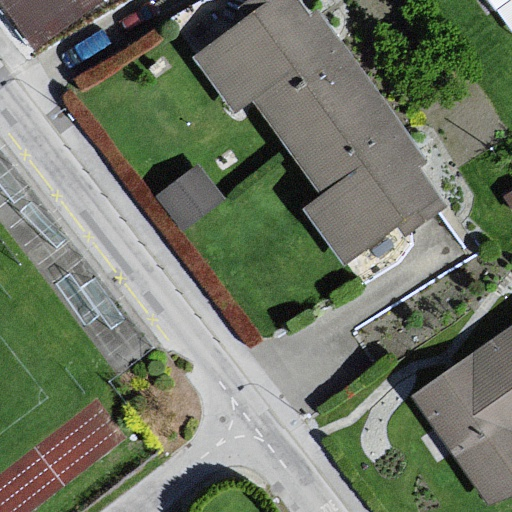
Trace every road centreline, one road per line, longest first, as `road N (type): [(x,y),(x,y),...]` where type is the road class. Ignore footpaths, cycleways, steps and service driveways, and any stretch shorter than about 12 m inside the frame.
road 1 (residential): [(250,419),(0,95)]
road 2 (residential): [(126,511),(250,419)]
